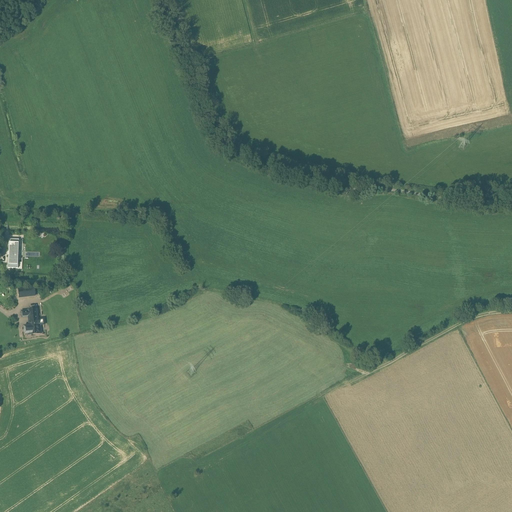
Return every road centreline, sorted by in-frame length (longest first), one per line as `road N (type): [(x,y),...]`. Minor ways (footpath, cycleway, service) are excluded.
road 1 (track): [(511,204),(348,186),(255,160),(217,140),(162,0)]
road 2 (track): [(346,384),(478,314),(511,310)]
